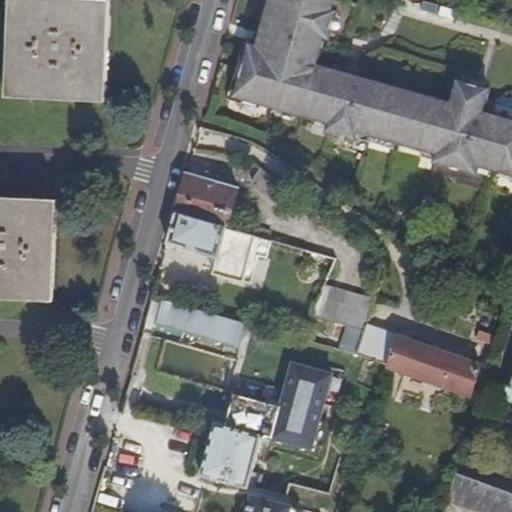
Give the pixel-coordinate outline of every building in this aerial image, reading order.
[(105,102),(108,0),(9,0),(6,98),(105,102)] [(443,99),(312,52),(321,27),(323,28),(333,3),(330,1),(330,0),(270,0),(258,33),(254,31),(236,81),(326,113),(323,120),(350,130),(353,122),(430,150),(428,157),(467,171),(469,164),(509,178),(511,170),(511,123),(475,110),(482,90),(451,78),(443,99)] [(285,191),(256,173),(246,188),(275,206),(285,191)] [(227,228),(239,190),(189,174),(179,212),(227,228)] [(0,297),(56,300),(59,198),(0,195),(0,297)] [(244,285),(259,238),(227,228),(179,212),(170,243),(218,259),(213,275),(244,285)] [(511,279),(511,264),(506,263),(503,278),(511,279)] [(254,328),(160,300),(153,323),(247,351),(254,328)] [(358,355),(364,335),(346,329),(339,350),(358,355)] [(366,354),(373,331),(365,329),(364,335),(358,355),(356,359),(374,364),(381,366),(384,356),(373,353),(373,356),(366,354)] [(483,368),(399,340),(390,369),(473,397),(483,368)] [(372,370),(374,364),(356,359),(354,358),(352,363),(360,366),(358,369),(366,372),(368,368),(372,370)] [(217,424),(202,478),(248,490),(262,437),(308,450),(311,450),(332,374),(293,364),(281,407),(234,395),(225,427),(217,424)] [(511,371),(501,403),(511,406),(511,371)] [(383,389),(386,380),(379,378),(376,386),(383,389)] [(511,511),(511,494),(458,476),(449,500),(485,511),(511,511)] [(291,511),(292,508),(252,498),(248,511),(291,511)]
